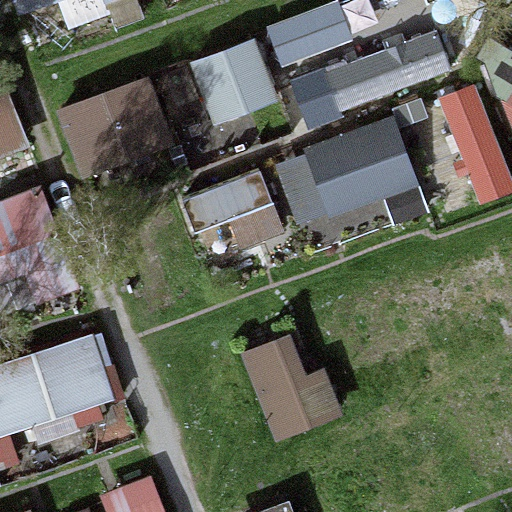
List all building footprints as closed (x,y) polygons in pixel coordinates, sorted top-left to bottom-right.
[(345,0),(296,0),(270,10),(286,52),(355,25),(345,0)] [(323,52),(340,98),(455,56),(437,9),(323,52)] [(218,100),(280,74),(253,10),(191,35),(218,100)] [(0,138),(27,131),(4,46),(0,46),(0,138)] [(82,79),(110,145),(178,116),(150,50),(82,79)] [(478,187),(511,173),(511,155),(478,64),(438,79),(478,187)] [(511,71),(492,107),(511,118),(511,71)] [(395,113),(303,146),(306,152),(277,164),(298,222),(326,211),(328,216),(385,196),(419,183),(395,113)] [(262,150),(182,175),(193,208),(273,183),(262,150)] [(0,177),(0,295),(82,264),(43,161),(0,177)] [(419,183),(385,196),(395,223),(411,217),(429,211),(419,183)] [(308,306),(245,326),(275,421),(338,401),(308,306)] [(0,339),(0,416),(120,379),(99,310),(0,339)] [(111,511),(176,511),(163,455),(101,470),(111,511)] [(0,511),(43,511),(37,489),(0,499),(0,511)]
